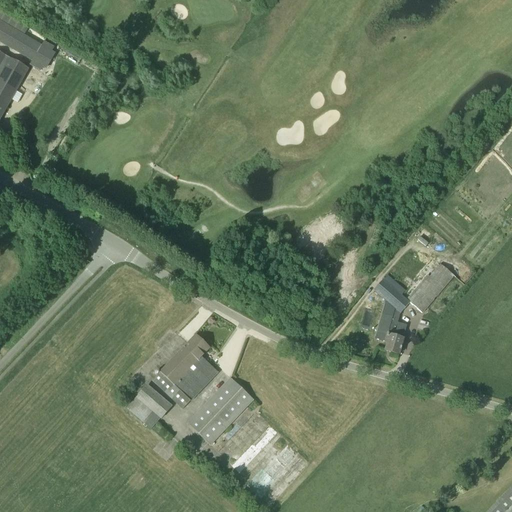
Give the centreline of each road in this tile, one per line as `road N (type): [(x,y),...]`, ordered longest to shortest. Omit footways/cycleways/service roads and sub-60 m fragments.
road 1 (unclassified): [(511,408),(321,355),(107,240)]
road 2 (unclassified): [(107,240),(0,358)]
road 3 (unclassified): [(107,240),(0,176)]
